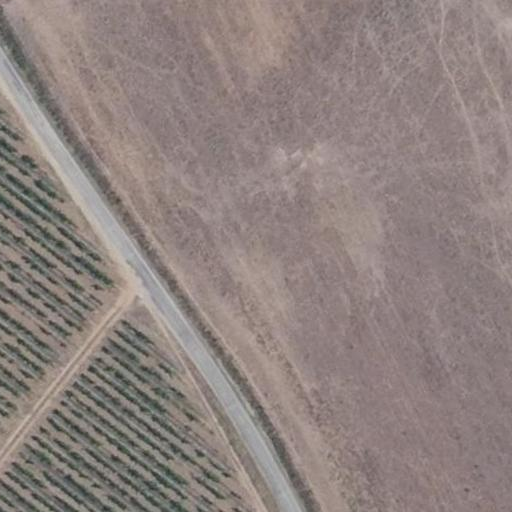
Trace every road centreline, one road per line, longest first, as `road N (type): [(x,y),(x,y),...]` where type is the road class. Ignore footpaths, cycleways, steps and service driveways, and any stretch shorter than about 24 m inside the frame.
road 1 (unclassified): [(0,56),(244,422),(289,511)]
road 2 (track): [(148,282),(0,463)]
